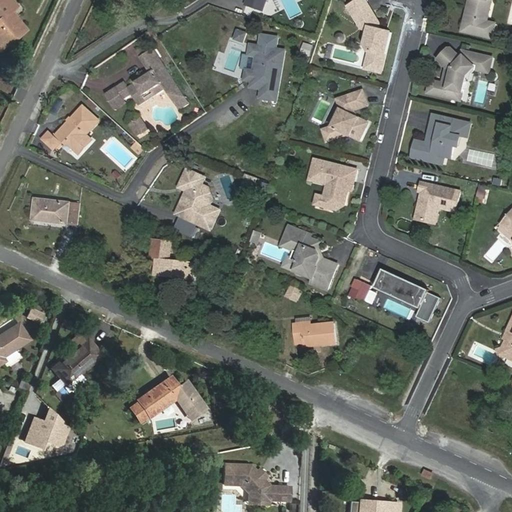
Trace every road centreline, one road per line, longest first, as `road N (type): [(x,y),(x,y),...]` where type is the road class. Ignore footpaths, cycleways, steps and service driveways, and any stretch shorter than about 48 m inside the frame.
road 1 (residential): [(400,435),(0,250)]
road 2 (track): [(349,411),(0,479)]
road 3 (residential): [(465,303),(461,281),(388,238),(376,212),(429,0)]
road 4 (residential): [(0,177),(77,0)]
road 5 (track): [(44,69),(65,67),(179,0)]
road 6 (residential): [(400,435),(465,303)]
